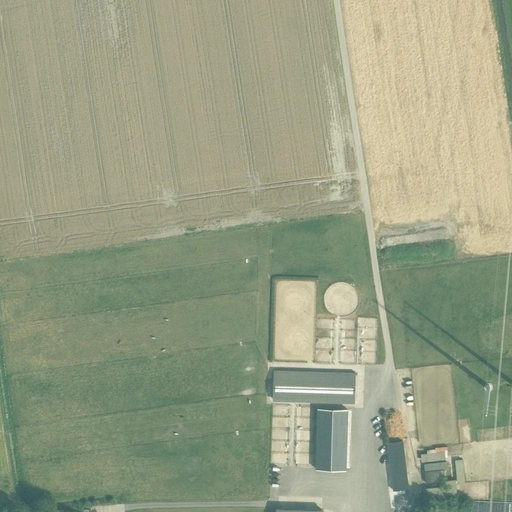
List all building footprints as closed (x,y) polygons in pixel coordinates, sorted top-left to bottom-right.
[(331,372),(331,380),(273,378),(273,399),(355,401),(355,373),(331,372)] [(403,441),(388,443),(393,491),(398,490),(409,489),(403,441)] [(440,470),(425,472),(426,483),(442,481),(440,470)] [(446,486),(426,488),(427,498),(427,499),(430,498),(457,496),(455,480),(446,481),(445,481),(446,486)] [(395,493),(397,511),(404,511),(402,492),(395,493)]
